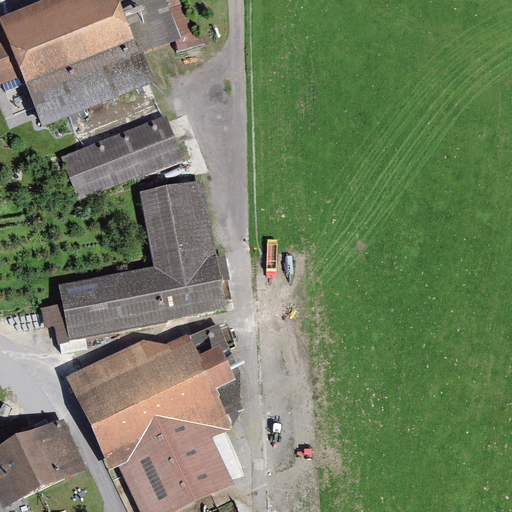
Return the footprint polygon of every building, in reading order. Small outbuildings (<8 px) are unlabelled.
[(52,0),(0,22),(0,44),(38,134),(146,88),(134,58),(186,36),(170,0),(52,0)] [(0,92),(16,87),(0,41),(0,92)] [(167,120),(59,163),(75,203),(183,161),(167,120)] [(200,187),(134,200),(149,271),(45,292),(56,346),(226,311),(200,187)] [(140,511),(170,511),(228,486),(207,438),(226,429),(212,398),(228,391),(210,352),(191,360),(182,340),(149,355),(144,343),(61,379),(100,467),(118,460),(140,511)] [(59,424),(0,453),(0,495),(7,509),(83,472),(59,424)]
